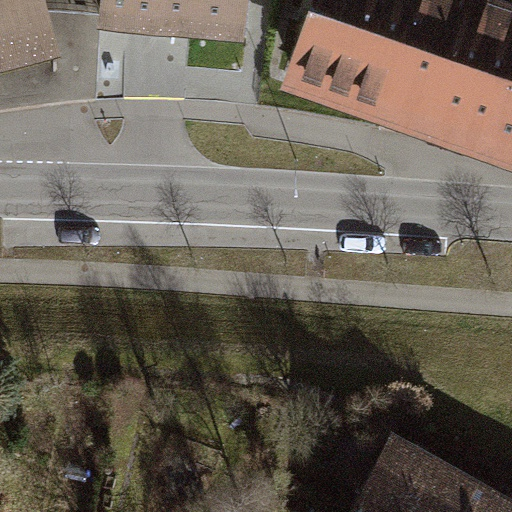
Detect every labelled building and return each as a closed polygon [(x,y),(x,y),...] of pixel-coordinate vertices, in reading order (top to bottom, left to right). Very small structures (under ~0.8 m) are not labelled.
[(0,0),(0,68),(64,52),(50,0),(0,0)] [(95,0),(92,38),(241,54),(247,0),(95,0)] [(315,0),(291,66),(425,114),(466,0),(315,0)] [(511,0),(466,0),(425,114),(511,145),(511,0)] [(511,511),(511,503),(384,435),(344,508),(351,511),(511,511)]
